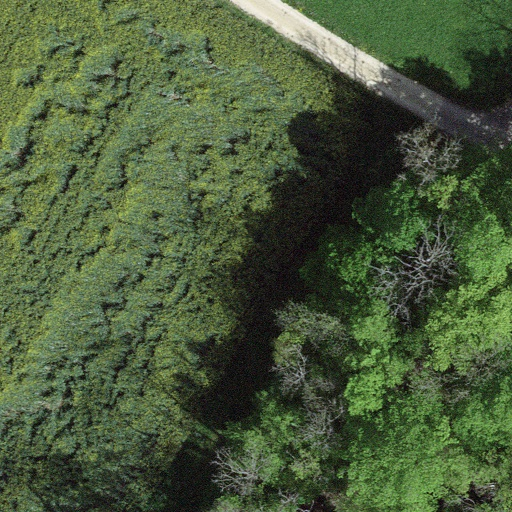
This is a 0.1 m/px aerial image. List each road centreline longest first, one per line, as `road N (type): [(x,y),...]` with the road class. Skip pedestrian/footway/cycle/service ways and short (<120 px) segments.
road 1 (track): [(314,511),(423,434),(511,279)]
road 2 (track): [(251,0),(451,119),(511,127)]
